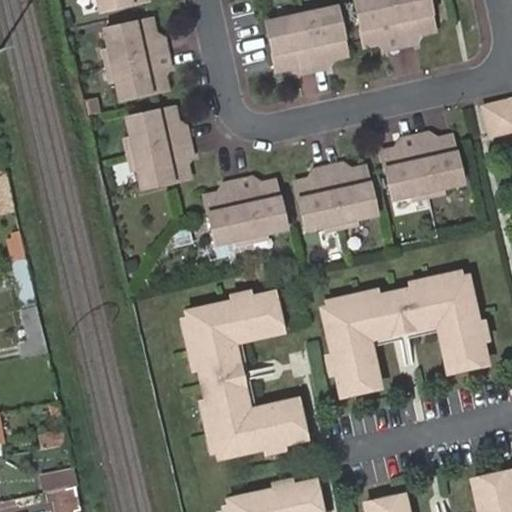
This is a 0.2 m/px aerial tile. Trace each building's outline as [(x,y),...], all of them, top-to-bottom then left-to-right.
[(98,0),(101,10),(148,0),(98,0)] [(402,48),(391,0),(355,0),(365,40),(367,47),(386,42),(389,51),(402,48)] [(428,0),(391,0),(402,48),(419,43),(417,36),(436,31),(434,25),(428,0)] [(336,7),(303,15),(316,70),(330,67),(328,59),(348,55),(346,45),(336,7)] [(316,70),(303,15),(269,24),(278,69),(298,66),(301,73),(316,70)] [(106,31),(114,66),(170,52),(166,39),(159,40),(154,20),(106,31)] [(170,52),(114,66),(122,99),(170,88),(165,68),(173,67),(170,52)] [(511,98),(485,104),(492,132),(511,128),(511,98)] [(127,118),(135,154),(192,140),(188,126),(180,128),(175,108),(127,118)] [(431,132),(416,136),(429,190),(465,182),(454,141),(452,134),(432,137),(431,132)] [(429,190),(416,136),(401,139),(402,146),(383,150),(393,198),(429,190)] [(192,140),(135,154),(143,188),(192,178),(187,157),(195,155),(192,140)] [(345,162),(329,166),(342,221),(377,212),(366,165),(347,169),(345,162)] [(17,213),(5,163),(0,164),(0,211),(1,216),(2,216),(17,213)] [(342,221),(329,166),(315,170),(316,177),(297,181),(298,186),(308,228),(342,221)] [(255,177),(240,180),(253,235),(289,228),(280,189),(278,179),(257,184),(255,177)] [(253,235),(240,180),(226,183),(228,190),(207,195),(212,212),(219,243),(253,235)] [(27,259),(17,213),(2,216),(12,262),(27,259)] [(467,275),(323,309),(343,394),(382,384),(372,343),(362,338),(367,330),(376,334),(433,322),(441,312),(448,321),(441,328),(450,369),(488,361),(467,275)] [(188,311),(222,455),(308,436),(298,398),(257,406),(251,418),(244,413),(248,403),(236,346),(228,338),(234,331),(242,338),(282,330),(275,291),(188,311)] [(47,353),(37,307),(22,310),(29,342),(18,344),(21,358),(47,353)] [(367,502),(369,511),(511,511),(511,470),(511,469),(475,477),(481,511),(409,511),(406,494),(367,502)] [(39,476),(43,491),(63,487),(59,472),(39,476)] [(232,499),(235,511),(323,511),(316,478),(232,499)] [(81,511),(76,487),(47,493),(49,505),(56,504),(57,511),(81,511)]
